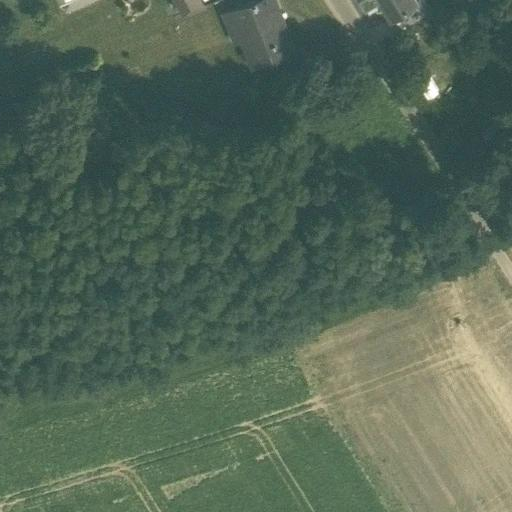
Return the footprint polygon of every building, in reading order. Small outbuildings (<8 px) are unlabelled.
[(276,0),(249,0),(233,7),(255,62),(279,53),(295,46),(294,45),(276,0)] [(363,0),(366,5),(373,0),(384,0),(393,14),(415,0),(363,0)] [(415,0),(393,14),(402,28),(432,8),(426,0),(415,0)] [(295,46),(279,53),(284,65),(307,55),(302,43),(294,45),(295,46)] [(307,55),(284,65),(289,78),(312,69),(307,55)]
